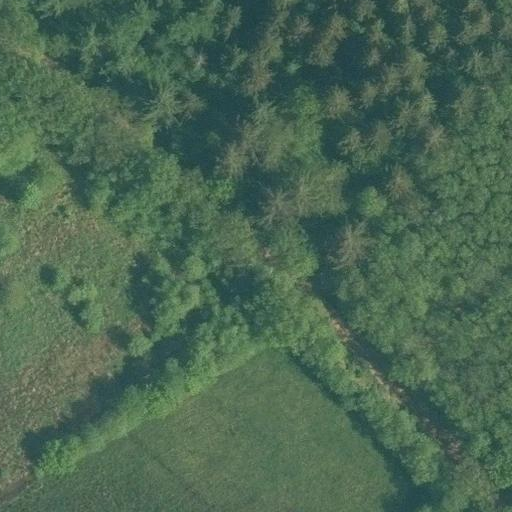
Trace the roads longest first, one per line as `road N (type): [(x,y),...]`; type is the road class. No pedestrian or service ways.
road 1 (track): [(0,37),(101,102),(202,188),(511,509)]
road 2 (track): [(327,312),(511,53)]
